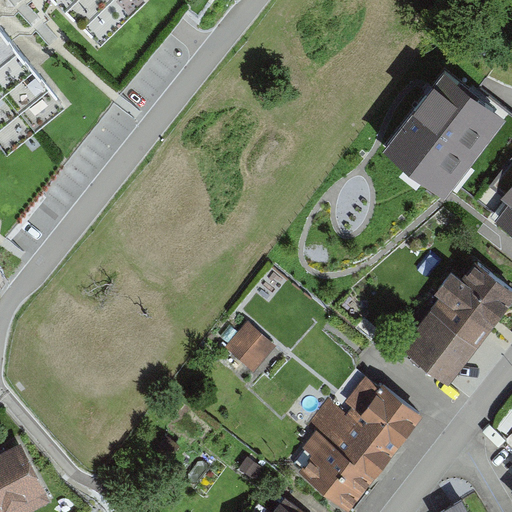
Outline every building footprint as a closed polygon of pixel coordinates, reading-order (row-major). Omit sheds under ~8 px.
[(55,0),(101,47),(148,2),(145,0),(55,0)] [(0,149),(7,158),(68,109),(0,24),(0,149)] [(382,151),(445,200),(507,119),(444,71),(382,151)] [(511,156),(488,187),(508,203),(495,220),(511,233),(511,156)] [(435,294),(440,298),(401,348),(450,386),(511,305),(511,287),(478,261),(463,280),(452,272),(435,294)] [(254,372),(277,346),(249,321),(226,347),(254,372)] [(380,388),(366,376),(344,402),(351,408),(348,412),(330,397),(306,427),(314,434),(303,448),(313,455),(300,472),(347,510),(423,417),(382,385),(380,388)] [(48,492),(22,443),(0,455),(0,511),(30,511),(51,501),(47,493),(48,492)] [(263,468),(248,457),(239,469),(254,480),(263,468)] [(468,511),(463,502),(442,511),(468,511)]
